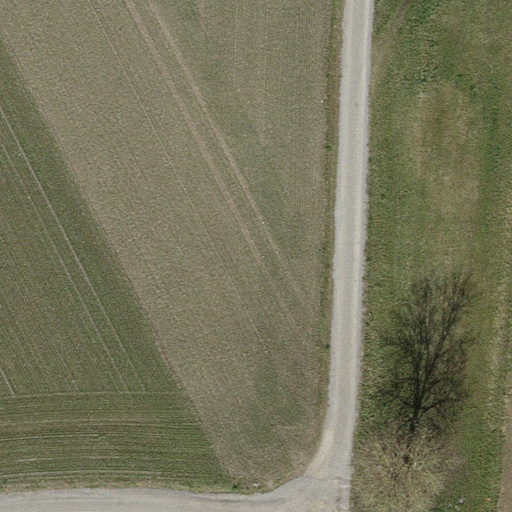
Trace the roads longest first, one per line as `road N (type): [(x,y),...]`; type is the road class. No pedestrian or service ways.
road 1 (track): [(337,511),(365,0)]
road 2 (track): [(250,511),(31,505),(0,511)]
